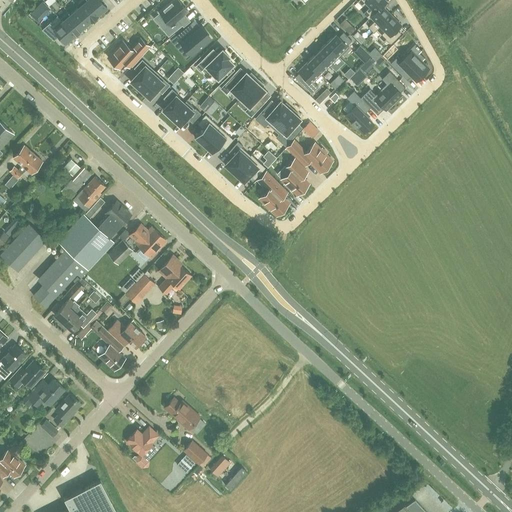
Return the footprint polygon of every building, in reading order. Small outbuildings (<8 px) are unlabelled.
[(81,0),(76,5),(78,7),(90,21),(99,13),(87,0),(81,0)] [(87,0),(99,13),(107,6),(101,0),(87,0)] [(178,0),(172,0),(159,11),(170,24),(163,29),(168,36),(183,24),(178,18),(187,10),(178,0)] [(386,1),(387,1),(385,0),(358,0),(357,1),(362,6),(366,3),(369,6),(363,13),(369,19),(371,17),(386,1)] [(368,27),(374,32),(376,30),(391,15),(384,8),(388,3),(386,1),(371,17),(374,20),(368,27)] [(78,7),(71,14),(82,27),(90,21),(78,7)] [(39,19),(44,14),(38,9),(33,14),(39,19)] [(69,11),(60,19),(62,21),(73,35),(82,27),(71,14),(69,11)] [(380,34),(377,36),(383,42),(386,39),(391,44),(401,33),(397,29),(401,25),(391,15),(376,30),(380,34)] [(49,22),(42,29),(54,40),(59,35),(65,42),(73,35),(62,21),(54,28),(49,22)] [(191,22),(176,35),(192,53),(211,38),(204,31),(203,32),(198,27),(196,28),(191,22)] [(350,25),(345,30),(350,34),(355,29),(350,25)] [(336,33),(326,43),(340,56),(349,47),(347,45),(352,40),(343,31),(339,36),(336,33)] [(123,41),(108,57),(119,67),(125,62),(130,66),(149,45),(141,38),(131,48),(123,41)] [(326,43),(317,52),(330,65),(340,56),(326,43)] [(207,54),(195,65),(200,71),(206,66),(218,78),(233,63),(228,57),(229,56),(222,49),(212,59),(207,54)] [(396,57),(390,63),(407,79),(412,75),(416,79),(428,67),(421,61),(424,58),(418,52),(415,55),(411,50),(409,53),(400,62),(396,57)] [(317,52),(308,61),(321,75),(330,65),(317,52)] [(138,72),(130,80),(140,89),(156,71),(142,58),(134,67),(138,72)] [(301,73),(296,78),(311,93),(318,86),(314,81),(321,75),(308,61),(298,71),(301,73)] [(156,71),(140,89),(149,98),(157,89),(162,93),(170,84),(156,71)] [(233,74),(221,88),(226,93),(230,89),(239,98),(257,78),(251,72),(249,74),(246,71),(238,79),(233,74)] [(386,83),(381,88),(394,101),(402,94),(400,92),(405,87),(389,71),(382,78),(386,83)] [(257,78),(239,98),(249,106),(245,110),(251,116),(264,102),(258,97),(266,89),(262,86),(264,84),(257,78)] [(168,102),(162,109),(171,117),(184,102),(176,94),(178,93),(172,88),(163,98),(168,102)] [(369,88),(360,97),(370,107),(377,114),(384,108),(386,109),(394,101),(381,88),(375,94),(369,88)] [(350,101),(343,108),(348,113),(346,115),(351,121),(350,122),(356,127),(357,126),(363,132),(369,126),(373,122),(366,115),(364,113),(370,107),(360,97),(354,90),(347,97),(350,101)] [(335,92),(329,97),(334,102),(339,96),(335,92)] [(184,102),(171,117),(180,125),(187,118),(192,122),(201,113),(195,107),(195,108),(186,100),(184,102)] [(273,128),(292,108),(286,102),(285,104),(280,100),(273,108),(268,104),(255,118),(265,126),(268,123),(273,128)] [(301,118),(296,114),(298,113),(292,108),(273,128),(279,133),(276,137),(285,145),(298,131),(293,126),(301,118)] [(202,127),(194,136),(203,144),(219,126),(205,114),(197,123),(202,127)] [(0,153),(2,152),(0,150),(0,148),(13,134),(0,121),(0,153)] [(219,126),(203,144),(212,152),(220,144),(225,148),(233,139),(219,126)] [(233,155),(225,164),(234,172),(251,154),(241,146),(243,144),(238,140),(228,151),(233,155)] [(300,145),(292,152),(304,164),(309,160),(320,172),(332,160),(326,153),(327,152),(322,147),(321,148),(315,143),(306,151),(300,145)] [(22,165),(33,153),(24,145),(13,157),(22,165)] [(42,161),(33,153),(22,165),(31,173),(42,161)] [(251,154),(234,172),(236,174),(236,175),(241,181),(242,180),(244,181),(250,174),(254,178),(266,166),(252,153),(251,154)] [(289,170),(282,178),(285,182),(284,183),(290,189),(291,188),(297,194),(309,183),(302,176),(307,171),(303,167),(294,158),(286,167),(289,170)] [(83,165),(76,173),(71,178),(69,176),(58,187),(71,198),(85,182),(92,174),(83,165)] [(13,174),(18,169),(14,166),(9,171),(13,174)] [(18,169),(13,174),(8,181),(12,184),(17,178),(18,178),(22,173),(18,169)] [(266,171),(257,180),(268,190),(259,199),(263,203),(262,205),(268,210),(269,209),(275,215),(288,203),(277,192),(282,187),(266,171)] [(99,191),(105,185),(95,176),(82,189),(85,191),(79,197),(88,205),(100,192),(99,191)] [(100,197),(85,214),(83,213),(57,241),(65,248),(37,279),(43,284),(33,295),(46,307),(79,272),(83,275),(114,241),(110,237),(131,214),(116,201),(106,212),(108,214),(97,225),(89,218),(105,201),(100,197)] [(18,270),(47,239),(29,223),(1,254),(18,270)] [(141,223),(129,235),(137,242),(136,243),(139,245),(151,257),(166,241),(155,230),(151,227),(148,230),(141,223)] [(14,230),(9,226),(4,231),(9,236),(14,230)] [(0,245),(0,246),(0,245),(8,236),(4,232),(0,236),(0,245)] [(119,265),(133,251),(123,240),(108,254),(119,265)] [(179,288),(191,275),(178,263),(179,261),(173,255),(159,270),(167,277),(159,286),(167,293),(175,284),(179,288)] [(145,260),(137,264),(142,273),(149,269),(145,260)] [(137,303),(142,298),(155,283),(144,273),(131,288),(131,289),(127,293),(137,303)] [(81,277),(78,280),(66,293),(73,299),(84,286),(80,282),(83,279),(81,277)] [(129,289),(125,285),(121,289),(124,293),(129,289)] [(64,323),(74,311),(80,305),(74,300),(73,302),(69,298),(54,314),(64,323)] [(79,316),(74,311),(64,323),(73,331),(85,318),(89,322),(97,313),(92,309),(87,315),(83,311),(79,316)] [(118,320),(108,331),(118,340),(122,335),(135,347),(145,336),(131,322),(126,327),(118,320)] [(81,338),(87,331),(92,325),(88,322),(77,335),(81,338)] [(118,340),(108,331),(103,326),(97,332),(110,344),(100,356),(114,370),(125,358),(112,346),(118,340)] [(0,347),(9,338),(0,329),(0,347)] [(0,374),(4,378),(12,369),(26,355),(15,345),(2,360),(0,362),(0,374)] [(31,386),(44,371),(33,361),(25,371),(20,367),(10,378),(19,387),(25,381),(31,386)] [(27,396),(23,401),(28,407),(33,402),(37,405),(44,398),(50,404),(63,389),(53,380),(45,389),(39,383),(27,396)] [(71,413),(80,404),(69,394),(56,409),(60,413),(55,419),(62,425),(72,414),(71,413)] [(174,397),(165,408),(172,414),(177,419),(181,422),(188,429),(200,416),(188,406),(183,401),(180,403),(174,397)] [(52,437),(58,430),(46,419),(40,426),(52,437)] [(149,427),(142,434),(137,430),(127,441),(141,454),(152,443),(151,443),(158,435),(149,427)] [(206,453),(192,440),(184,450),(198,463),(206,453)] [(0,456),(0,473),(3,476),(8,471),(14,476),(25,464),(8,450),(1,458),(0,456)] [(189,470),(194,460),(186,456),(181,465),(189,470)] [(243,456),(237,459),(239,464),(246,461),(243,456)] [(229,463),(224,458),(212,470),(218,475),(229,463)] [(59,511),(117,511),(100,478),(64,497),(69,507),(59,511)] [(406,506),(404,503),(391,511),(426,511),(415,500),(406,506)]
